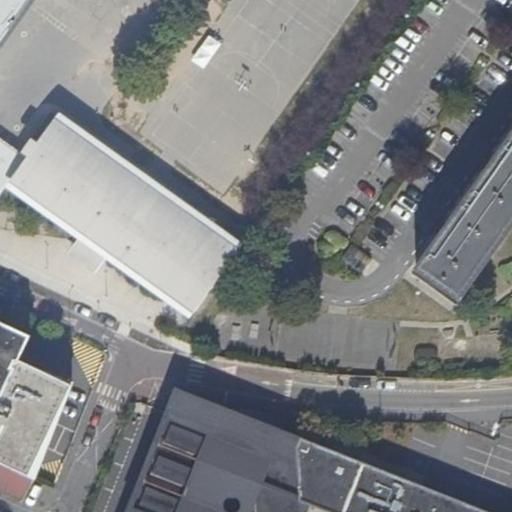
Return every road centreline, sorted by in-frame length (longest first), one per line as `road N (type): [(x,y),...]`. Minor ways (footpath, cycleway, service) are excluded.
road 1 (residential): [(511,392),(335,391),(167,365),(131,348)]
road 2 (residential): [(67,511),(131,348)]
road 3 (residential): [(131,348),(0,288)]
